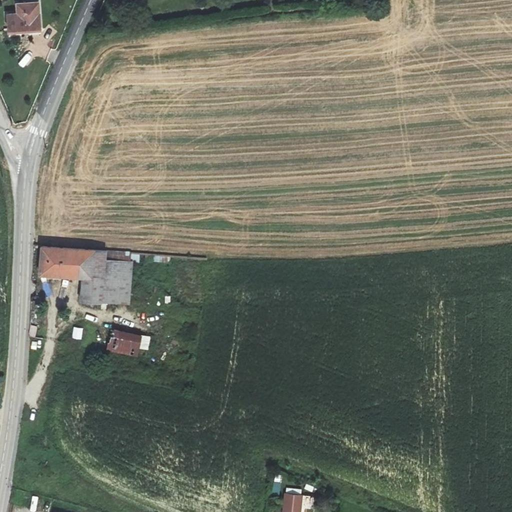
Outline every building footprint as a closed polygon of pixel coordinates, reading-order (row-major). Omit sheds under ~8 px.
[(7,15),(8,34),(41,32),(40,2),(16,3),(17,14),(7,15)] [(22,67),(32,58),(27,53),(18,63),(22,67)] [(42,243),(42,275),(81,279),(82,300),(129,304),(133,251),(42,243)] [(82,339),(83,327),(73,326),(72,338),(82,339)] [(108,354),(130,355),(141,356),(143,334),(133,333),(110,332),(108,354)] [(286,495),(283,511),(300,511),(302,496),(286,495)]
